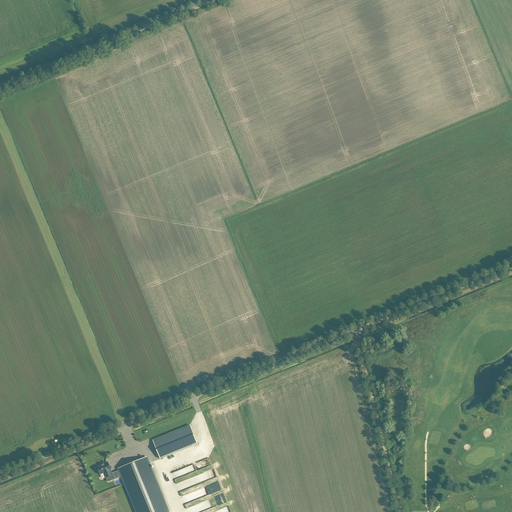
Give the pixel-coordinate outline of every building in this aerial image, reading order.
[(153,440),(160,459),(197,444),(190,425),(153,440)] [(122,477),(136,511),(168,511),(146,457),(119,468),(119,470),(122,477)] [(119,470),(112,473),(110,470),(111,470),(111,469),(112,468),(112,467),(112,466),(111,465),(110,465),(109,465),(108,462),(101,465),(97,467),(100,474),(104,473),(106,478),(108,482),(114,479),(114,480),(122,477),(119,470)] [(175,479),(177,483),(189,478),(188,475),(198,471),(195,464),(174,472),(176,479),(175,479)] [(212,479),(217,477),(214,469),(209,471),(212,479)] [(230,511),(229,506),(219,509),(217,505),(226,502),(223,494),(205,500),(212,493),(222,490),(219,481),(213,483),(210,481),(180,491),(182,496),(187,494),(190,497),(195,495),(189,501),(189,503),(185,504),(187,508),(195,505),(202,511),(201,511),(230,511)]
